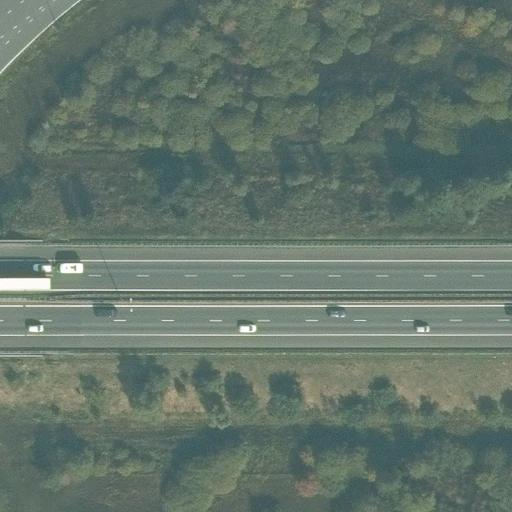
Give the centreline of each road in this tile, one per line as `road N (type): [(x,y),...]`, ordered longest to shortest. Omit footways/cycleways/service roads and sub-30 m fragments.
road 1 (motorway): [(511,275),(0,274)]
road 2 (motorway): [(0,322),(511,321)]
